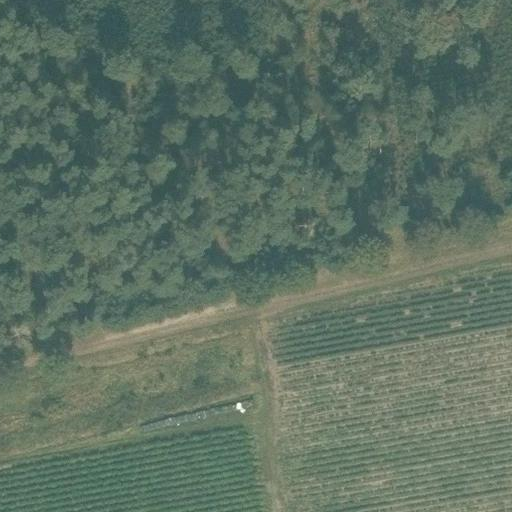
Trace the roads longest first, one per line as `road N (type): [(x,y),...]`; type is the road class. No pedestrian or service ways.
road 1 (track): [(54,346),(511,233)]
road 2 (track): [(54,346),(0,204)]
